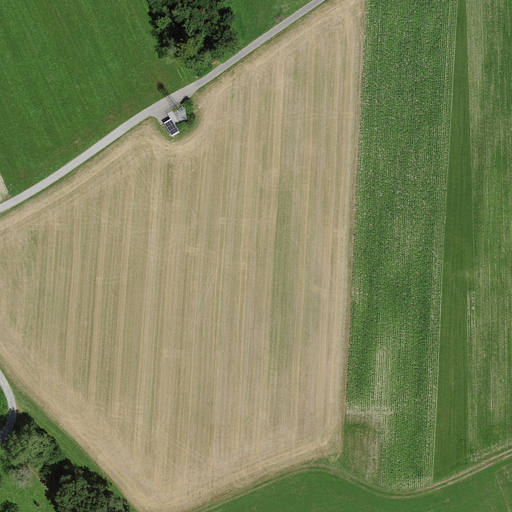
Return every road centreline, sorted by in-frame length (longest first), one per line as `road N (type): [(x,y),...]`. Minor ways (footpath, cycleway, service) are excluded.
road 1 (track): [(319,0),(0,208)]
road 2 (track): [(511,451),(410,494),(381,491),(324,465),(283,472),(191,511)]
